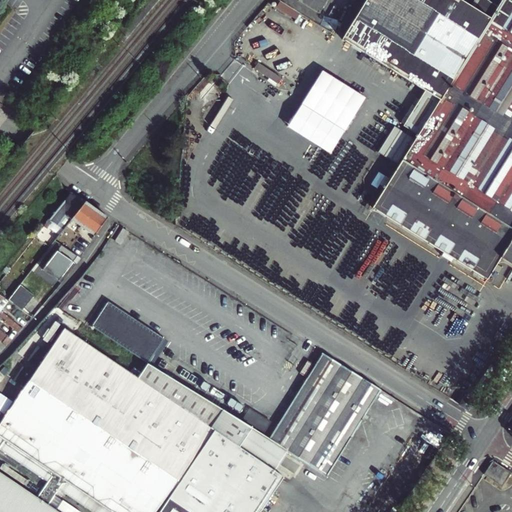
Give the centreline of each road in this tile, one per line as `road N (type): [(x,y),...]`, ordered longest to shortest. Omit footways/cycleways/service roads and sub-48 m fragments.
road 1 (residential): [(484,439),(120,208)]
road 2 (residential): [(90,188),(251,0)]
road 3 (residential): [(0,361),(120,208)]
